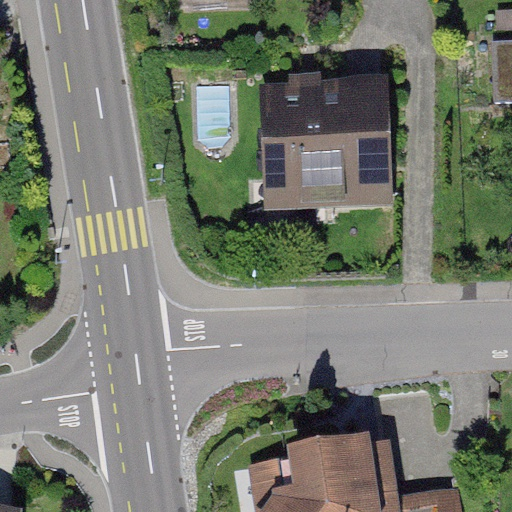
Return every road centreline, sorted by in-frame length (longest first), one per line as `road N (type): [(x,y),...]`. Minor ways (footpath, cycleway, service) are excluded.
road 1 (tertiary): [(83,0),(139,379)]
road 2 (residential): [(511,338),(295,347),(139,379)]
road 3 (residential): [(139,379),(0,408)]
road 4 (tertiary): [(139,379),(159,511)]
